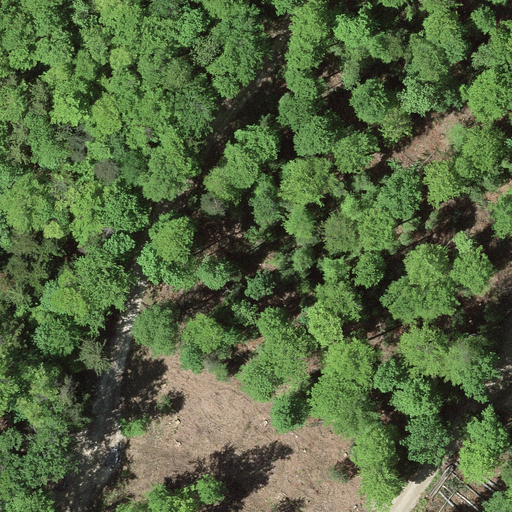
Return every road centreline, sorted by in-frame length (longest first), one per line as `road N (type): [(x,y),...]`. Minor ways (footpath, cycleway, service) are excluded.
road 1 (track): [(307,0),(181,175),(151,235),(77,511)]
road 2 (track): [(511,368),(396,511)]
